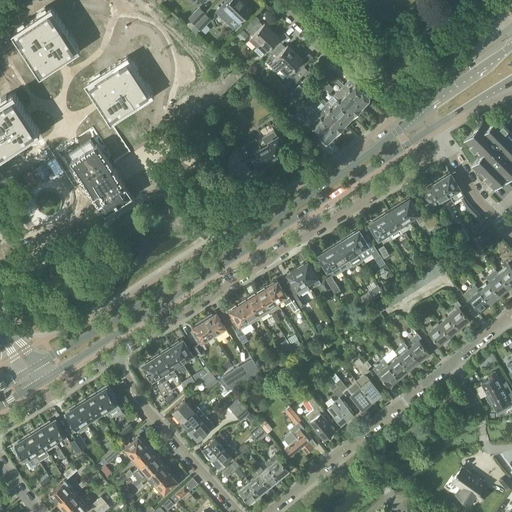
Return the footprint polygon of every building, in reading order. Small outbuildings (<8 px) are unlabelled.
[(225,0),(215,11),(235,30),(236,30),(242,24),(240,21),(251,10),(245,5),(247,3),(243,0),(231,0),(228,3),(225,0)] [(52,4),(12,31),(40,74),(60,62),(80,48),(55,9),(52,4)] [(190,28),(195,24),(205,13),(199,7),(188,18),(190,19),(186,24),(190,28)] [(205,13),(195,24),(201,30),(211,19),(205,13)] [(259,21),(248,32),(252,36),(249,38),(257,46),(272,31),(264,23),(263,25),(259,21)] [(249,35),(242,28),(236,35),(243,41),(249,35)] [(257,46),(254,50),(261,57),(265,53),(267,50),(271,54),(277,48),(281,44),(278,40),(280,38),(272,31),(257,46)] [(269,56),(265,61),(276,72),(280,68),(295,53),(290,48),(287,45),(285,47),(281,44),(277,48),(271,54),(269,56)] [(295,53),(280,68),(287,75),(288,75),(292,79),(295,82),(307,70),(304,66),(306,64),(295,53)] [(382,61),(376,54),(371,58),(378,65),(382,61)] [(128,55),(84,83),(98,104),(110,124),(147,100),(151,98),(155,96),(128,55)] [(350,78),(343,85),(342,83),(343,82),(339,78),(338,78),(334,75),(332,78),(341,87),(362,107),(363,106),(362,105),(369,98),(369,96),(350,78)] [(293,92),(297,95),(303,89),(299,86),(293,92)] [(362,107),(341,87),(333,96),(353,116),(362,107)] [(14,90),(0,98),(0,155),(39,131),(27,111),(14,90)] [(353,116),(333,96),(326,102),(322,98),(320,101),(324,105),(345,124),(353,116)] [(318,111),(316,113),(336,133),(345,124),(324,105),(318,111)] [(336,133),(316,113),(309,120),(306,117),(303,120),(302,118),(304,116),(298,111),(294,115),(310,131),(313,128),(327,141),(335,133),(335,134),(336,133)] [(476,171),(494,189),(502,181),(504,183),(511,175),(511,135),(494,116),(486,125),(480,120),(462,140),(479,155),(473,161),(479,167),(476,171)] [(245,144),(247,149),(251,154),(252,154),(260,167),(286,151),(282,145),(284,143),(279,133),(276,135),(273,130),(262,137),(263,139),(258,142),(256,138),(245,144)] [(124,185),(110,163),(101,169),(98,165),(103,162),(99,156),(92,160),(82,145),(73,132),(71,133),(50,148),(69,177),(76,172),(104,213),(115,206),(116,208),(122,204),(121,202),(131,196),(130,193),(132,192),(127,184),(124,185)] [(229,149),(219,147),(218,153),(228,155),(229,149)] [(439,178),(450,197),(453,201),(460,197),(466,207),(480,222),(474,225),(471,220),(466,223),(470,228),(474,235),(490,225),(469,204),(449,172),(439,178)] [(450,197),(439,178),(429,185),(440,203),(450,197)] [(440,203),(429,185),(419,191),(430,209),(440,203)] [(408,197),(398,203),(409,221),(416,217),(419,222),(423,220),(428,230),(434,227),(428,218),(425,219),(421,212),(419,214),(408,197)] [(409,221),(398,203),(388,210),(399,227),(402,232),(412,226),(409,221)] [(399,227),(388,210),(378,216),(389,234),(399,227)] [(433,214),(428,218),(434,227),(439,224),(433,214)] [(389,234),(378,216),(368,222),(379,240),(389,234)] [(357,229),(348,235),(359,253),(369,247),(357,229)] [(472,240),(476,245),(480,250),(485,246),(482,242),(487,238),(483,232),(472,240)] [(359,253),(348,235),(337,242),(348,260),(359,253)] [(348,260),(337,242),(327,248),(341,270),(351,264),(348,260)] [(388,254),(383,245),(378,248),(384,257),(388,254)] [(341,270),(327,248),(317,254),(328,272),(329,272),(331,275),(334,273),(335,274),(341,270)] [(384,263),(376,250),(371,253),(380,266),(384,263)] [(307,261),(297,267),(308,284),(310,288),(319,283),(319,282),(320,282),(307,261)] [(440,261),(435,264),(441,274),(446,271),(440,261)] [(352,266),(357,272),(361,270),(356,263),(352,266)] [(435,264),(429,267),(436,278),(441,274),(435,264)] [(511,267),(509,265),(499,273),(510,286),(511,284),(511,267)] [(297,267),(286,273),(290,280),(286,283),(301,306),(306,303),(301,294),(310,288),(308,284),(297,267)] [(436,278),(429,267),(424,271),(431,281),(436,278)] [(431,281),(424,271),(419,274),(426,284),(431,281)] [(499,273),(489,281),(500,294),(510,286),(499,273)] [(419,274),(414,277),(421,287),(426,284),(419,274)] [(339,290),(331,276),(326,279),(334,293),(339,290)] [(414,277),(409,280),(415,290),(421,287),(414,277)] [(330,288),(325,279),(320,282),(319,282),(319,283),(325,291),(330,288)] [(409,280),(404,283),(410,293),(415,290),(409,280)] [(267,285),(268,287),(277,302),(282,298),(286,304),(288,303),(296,314),(301,312),(293,300),(292,300),(288,294),(286,295),(278,281),(275,283),(274,281),(267,285)] [(489,281),(479,289),(490,302),(500,294),(489,281)] [(410,293),(404,283),(399,286),(405,297),(410,293)] [(377,284),(368,290),(368,291),(373,298),(383,292),(377,284)] [(479,289),(475,284),(463,294),(467,300),(469,298),(480,311),(490,302),(479,289)] [(405,297),(399,286),(393,290),(400,300),(405,297)] [(277,302),(268,287),(265,288),(264,287),(257,291),(258,293),(270,311),(279,306),(277,302)] [(393,290),(389,293),(395,303),(400,300),(393,290)] [(373,298),(368,291),(358,297),(363,306),(374,300),(373,298)] [(270,311),(258,293),(256,294),(255,293),(248,297),(249,298),(261,317),(270,311)] [(395,303),(389,293),(384,296),(390,306),(395,303)] [(261,317),(249,298),(247,300),(246,298),(239,303),(240,304),(251,322),(256,319),(257,319),(261,317)] [(374,303),(380,312),(387,307),(381,299),(374,303)] [(449,314),(460,328),(470,319),(459,306),(460,305),(456,299),(451,303),(456,309),(449,314)] [(251,322),(240,304),(237,306),(236,304),(229,309),(234,316),(230,318),(237,329),(235,330),(243,342),(248,339),(239,326),(244,322),(246,325),(251,322)] [(217,339),(229,331),(216,312),(212,314),(211,313),(203,318),(214,334),(217,339)] [(449,314),(439,323),(450,336),(460,328),(449,314)] [(214,334),(203,318),(196,322),(197,324),(193,327),(194,329),(191,331),(196,338),(199,336),(203,343),(208,340),(207,338),(214,334)] [(450,336),(439,323),(434,327),(430,323),(425,327),(440,344),(450,336)] [(320,324),(313,327),(317,333),(323,330),(320,324)] [(408,348),(419,361),(429,352),(419,339),(421,338),(417,333),(410,339),(414,343),(408,348)] [(290,342),(294,348),(300,344),(296,338),(290,342)] [(172,345),(173,346),(183,363),(194,357),(183,339),(180,342),(179,340),(172,345)] [(286,339),(278,344),(284,354),(292,349),(286,339)] [(200,342),(192,347),(197,354),(201,356),(204,354),(204,350),(200,342)] [(419,361),(408,348),(404,343),(394,351),(398,356),(399,356),(409,369),(419,361)] [(183,363),(173,346),(170,348),(169,346),(162,351),(163,352),(173,369),(183,363)] [(173,369),(163,352),(159,354),(159,353),(152,357),(153,358),(163,376),(173,369)] [(271,356),(275,362),(280,358),(277,353),(271,356)] [(398,356),(389,364),(399,377),(409,369),(399,356),(398,356)] [(163,376),(153,358),(149,360),(148,359),(142,363),(149,376),(148,378),(150,380),(152,381),(153,382),(159,378),(161,383),(169,395),(164,399),(168,404),(181,392),(177,388),(173,392),(165,380),(163,376)] [(252,358),(247,361),(254,372),(259,369),(254,362),(256,361),(254,358),(252,359),(252,358)] [(367,368),(363,363),(359,358),(354,362),(363,373),(355,380),(372,400),(381,392),(370,379),(370,380),(365,374),(369,370),(367,368)] [(399,377),(389,364),(386,360),(380,365),(379,363),(372,368),(377,374),(379,372),(389,385),(399,377)] [(247,361),(242,364),(249,375),(254,372),(247,361)] [(249,375),(242,364),(220,377),(221,379),(219,381),(225,388),(227,386),(230,389),(260,371),(259,369),(254,372),(249,375)] [(198,376),(194,379),(195,382),(200,378),(200,379),(206,373),(204,370),(197,375),(198,376)] [(511,398),(511,391),(506,380),(502,383),(495,370),(486,374),(489,378),(480,383),(487,395),(485,396),(489,403),(491,402),(497,412),(511,403),(511,401),(511,399),(511,398)] [(209,371),(206,373),(200,379),(205,384),(214,376),(209,371)] [(214,376),(205,384),(209,389),(218,381),(214,376)] [(372,400),(355,380),(347,387),(340,378),(335,382),(338,386),(343,392),(347,389),(352,394),(352,395),(362,407),(372,400)] [(106,385),(95,392),(107,410),(109,414),(113,412),(114,414),(121,410),(116,402),(118,402),(115,397),(114,398),(106,385)] [(338,386),(332,390),(339,397),(341,400),(342,399),(346,395),(343,392),(338,386)] [(95,392),(85,398),(97,417),(107,410),(95,392)] [(333,421),(322,408),(311,394),(307,398),(313,408),(306,414),(324,437),(334,429),(330,423),(333,421)] [(354,413),(342,399),(341,400),(339,397),(335,400),(328,406),(334,414),(333,415),(341,424),(354,413)] [(85,398),(75,405),(86,423),(97,417),(85,398)] [(233,411),(242,403),(238,399),(229,407),(233,411)] [(185,400),(172,411),(181,421),(196,407),(196,406),(193,409),(185,400)] [(66,414),(64,415),(62,416),(72,431),(75,428),(76,430),(78,428),(78,430),(85,425),(84,424),(86,423),(75,405),(74,403),(68,406),(69,408),(64,411),(66,414)] [(245,408),(242,403),(233,411),(237,416),(245,408)] [(196,407),(181,421),(189,430),(205,416),(206,415),(198,406),(197,407),(196,407)] [(284,439),(288,444),(285,447),(291,454),(301,446),(307,453),(313,448),(307,440),(309,439),(305,435),(308,432),(298,421),(300,419),(289,406),(284,410),(296,423),(289,429),(291,431),(284,436),(284,439)] [(245,408),(237,416),(240,420),(246,415),(249,412),(245,408)] [(249,412),(246,415),(251,421),(254,418),(249,412)] [(205,416),(189,430),(197,440),(210,428),(215,424),(206,415),(205,416)] [(45,425),(55,442),(66,436),(55,418),(45,425)] [(272,429),(264,418),(259,423),(267,433),(272,429)] [(109,429),(104,421),(101,423),(106,431),(109,429)] [(120,433),(124,437),(134,428),(130,424),(120,433)] [(257,441),(262,437),(266,433),(258,424),(250,432),(257,441)] [(45,425),(35,431),(45,448),(55,442),(45,425)] [(45,448),(35,431),(24,437),(35,455),(45,448)] [(215,437),(203,448),(211,458),(216,454),(224,447),(229,443),(224,438),(225,437),(221,432),(216,437),(215,437)] [(132,457),(148,443),(140,433),(124,448),(132,457)] [(80,435),(75,438),(82,449),(87,446),(80,435)] [(35,455),(24,437),(14,444),(21,456),(20,457),(22,461),(24,460),(25,461),(28,467),(34,464),(34,463),(38,460),(35,455)] [(82,449),(75,438),(69,442),(76,453),(80,450),(81,452),(83,451),(82,449)] [(148,443),(132,457),(139,466),(156,451),(148,443)] [(216,454),(211,458),(216,463),(219,468),(232,456),(237,452),(234,448),(233,448),(229,443),(224,447),(216,454)] [(242,452),(238,455),(240,456),(249,448),(245,444),(239,449),(242,452)] [(64,456),(60,448),(56,451),(61,458),(64,456)] [(115,448),(96,464),(107,476),(111,472),(105,464),(107,462),(107,463),(119,453),(115,448)] [(164,460),(156,451),(139,466),(147,475),(164,460)] [(268,465),(279,478),(289,470),(278,457),(273,461),(272,460),(271,460),(270,458),(265,462),(268,465)] [(172,469),(164,460),(147,475),(155,484),(172,469)] [(235,468),(231,463),(222,471),(226,476),(235,468)] [(63,473),(67,478),(77,470),(73,465),(63,473)] [(268,465),(263,469),(262,468),(261,468),(260,466),(256,469),(269,486),(279,478),(268,465)] [(462,467),(452,480),(466,490),(460,497),(470,504),(475,496),(480,500),(487,489),(482,486),(485,482),(476,475),(475,476),(462,467)] [(122,481),(133,473),(130,469),(125,473),(124,472),(119,477),(122,481)] [(172,469),(155,484),(163,493),(180,478),(172,469)] [(254,477),(249,480),(249,481),(260,494),(269,486),(256,469),(251,473),(254,477)] [(511,481),(506,473),(498,479),(506,490),(511,485),(511,481)] [(40,482),(44,487),(52,480),(48,475),(40,482)] [(249,481),(249,480),(248,479),(246,477),(241,481),(244,485),(239,489),(250,502),(260,494),(249,481)] [(84,479),(79,483),(82,487),(87,482),(84,479)] [(58,502),(72,490),(64,481),(50,493),(58,502)] [(175,494),(171,497),(176,502),(180,499),(189,491),(184,485),(175,494)] [(73,488),(72,490),(58,502),(66,511),(80,499),(75,493),(77,492),(73,488)] [(105,501),(100,496),(91,505),(95,510),(105,501)] [(105,501),(95,510),(97,511),(102,511),(109,506),(112,503),(114,501),(109,497),(105,501)] [(169,498),(162,505),(166,510),(174,504),(169,498)] [(80,499),(66,511),(82,511),(88,508),(80,499)]
